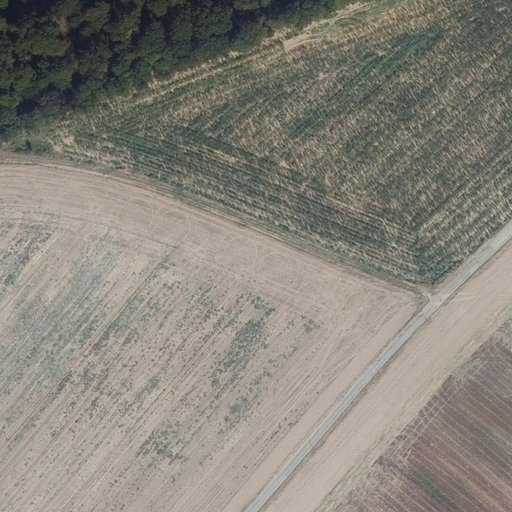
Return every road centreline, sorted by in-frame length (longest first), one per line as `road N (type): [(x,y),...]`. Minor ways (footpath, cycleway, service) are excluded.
road 1 (track): [(0,158),(62,163),(182,195),(437,302)]
road 2 (unclassified): [(256,511),(437,302)]
